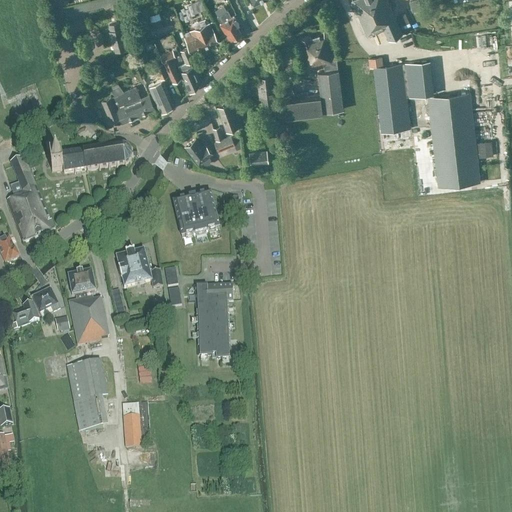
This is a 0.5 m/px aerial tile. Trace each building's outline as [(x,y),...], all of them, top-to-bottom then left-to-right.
[(387,0),(352,0),(367,34),(375,31),(376,33),(384,29),(389,40),(402,34),(387,0)] [(414,0),(409,2),(412,12),(421,9),(418,0),(414,0)] [(220,24),(226,34),(223,36),(226,41),(229,39),(241,32),(237,25),(239,24),(234,15),(231,17),(227,11),(217,17),(221,23),(220,24)] [(115,51),(125,49),(124,43),(125,43),(121,28),(120,28),(119,22),(109,24),(110,30),(109,31),(113,45),(114,45),(115,51)] [(191,53),(219,41),(213,28),(211,28),(209,22),(190,30),(192,34),(184,37),(191,53)] [(301,73),(324,67),(337,63),(336,60),(337,60),(332,39),(333,39),(330,24),(322,25),(324,38),(319,39),(319,36),(311,38),(310,35),(298,38),(303,67),(300,67),(301,73)] [(189,92),(200,83),(193,66),(191,67),(189,62),(193,60),(188,47),(181,50),(186,63),(178,67),(189,92)] [(181,59),(176,48),(160,55),(173,82),(181,78),(172,59),(176,57),(177,61),(181,59)] [(143,63),(149,61),(145,53),(140,56),(143,63)] [(370,68),(374,67),(381,132),(410,128),(403,63),(383,66),(382,57),(369,59),(370,68)] [(433,94),(429,60),(404,64),(408,97),(433,94)] [(161,79),(168,76),(162,63),(156,66),(161,79)] [(338,70),(318,72),(321,96),(294,100),(291,88),(282,88),(285,117),(323,113),(323,111),(343,109),(338,70)] [(276,103),(273,75),(257,76),(259,99),(264,98),(264,104),(276,103)] [(160,111),(174,105),(162,79),(149,85),(160,111)] [(122,123),(155,109),(149,95),(141,98),(136,86),(111,97),(102,101),(110,120),(119,116),(122,123)] [(480,181),(470,92),(427,97),(437,186),(480,181)] [(227,131),(238,127),(230,102),(218,107),(227,131)] [(216,140),(223,138),(220,126),(213,128),(216,140)] [(241,148),(239,134),(232,137),(231,136),(214,143),(218,152),(221,151),(224,155),(237,150),(236,150),(241,148)] [(208,157),(213,154),(206,145),(202,148),(195,138),(185,146),(198,165),(202,162),(204,165),(207,165),(210,163),(210,160),(208,157)] [(61,159),(63,171),(64,175),(74,173),(74,175),(76,175),(75,173),(87,171),(87,173),(88,173),(88,171),(99,170),(99,172),(100,171),(100,170),(109,169),(109,170),(110,170),(110,168),(117,167),(117,169),(118,169),(118,167),(124,166),(125,168),(126,167),(126,166),(129,163),(131,164),(131,163),(130,162),(131,159),(133,159),(133,158),(138,157),(137,152),(133,153),(132,152),(131,152),(128,149),(129,148),(129,147),(128,146),(123,146),(123,145),(122,145),(122,147),(115,147),(115,146),(114,146),(114,148),(107,149),(107,147),(106,147),(106,149),(98,150),(98,148),(97,148),(97,150),(85,152),(85,150),(84,150),(84,152),(73,154),(73,152),(72,152),(72,154),(61,156),(61,159)] [(266,150),(249,152),(251,165),(268,162),(266,150)] [(7,201),(13,216),(23,244),(55,231),(51,221),(50,221),(24,158),(10,163),(18,184),(10,187),(13,196),(14,199),(7,201)] [(52,172),(63,171),(61,159),(50,161),(52,172)] [(215,230),(219,229),(210,194),(173,203),(181,238),(185,237),(192,236),(192,238),(196,237),(205,234),(209,234),(209,232),(215,230)] [(227,198),(229,220),(240,219),(238,198),(227,198)] [(10,262),(19,258),(9,238),(3,241),(0,235),(0,234),(0,253),(5,264),(10,261),(10,262)] [(153,290),(163,288),(160,272),(149,274),(144,251),(116,258),(120,269),(119,270),(121,280),(122,280),(125,289),(151,282),(153,290)] [(178,286),(175,269),(165,271),(168,287),(178,286)] [(85,351),(84,345),(101,342),(101,339),(109,337),(102,299),(93,301),(93,298),(87,299),(86,294),(96,292),(92,272),(68,277),(72,297),(75,296),(76,301),(69,303),(79,354),(82,354),(81,352),(85,351)] [(233,302),(232,286),(196,288),(199,357),(216,357),(216,360),(230,359),(227,302),(233,302)] [(53,313),(60,309),(50,289),(32,298),(40,314),(51,308),(53,313)] [(182,306),(179,289),(168,291),(171,308),(182,306)] [(17,328),(39,320),(32,303),(23,307),(24,311),(12,315),(16,324),(11,326),(13,331),(18,329),(17,328)] [(116,314),(118,322),(126,320),(124,312),(116,314)] [(58,333),(69,331),(67,318),(55,321),(58,333)] [(100,361),(67,368),(79,433),(103,428),(98,400),(107,398),(100,361)] [(122,405),(123,417),(126,449),(142,448),(141,447),(151,446),(148,404),(122,405)] [(13,425),(9,409),(0,411),(0,424),(1,428),(13,425)] [(13,475),(9,453),(11,452),(9,444),(14,444),(12,435),(6,437),(5,435),(0,435),(0,469),(1,477),(13,475)] [(125,450),(123,460),(131,461),(133,452),(125,450)] [(191,473),(203,473),(204,455),(191,455),(191,473)]
